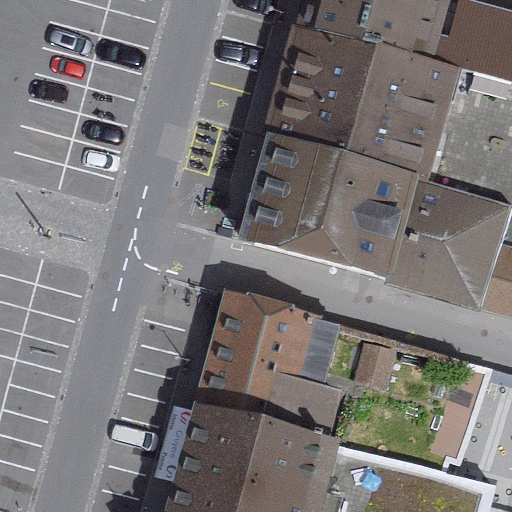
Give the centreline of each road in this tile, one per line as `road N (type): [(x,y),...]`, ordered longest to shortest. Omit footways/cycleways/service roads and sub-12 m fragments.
road 1 (residential): [(511,358),(133,249)]
road 2 (residential): [(133,249),(61,511)]
road 3 (residential): [(198,0),(133,249)]
